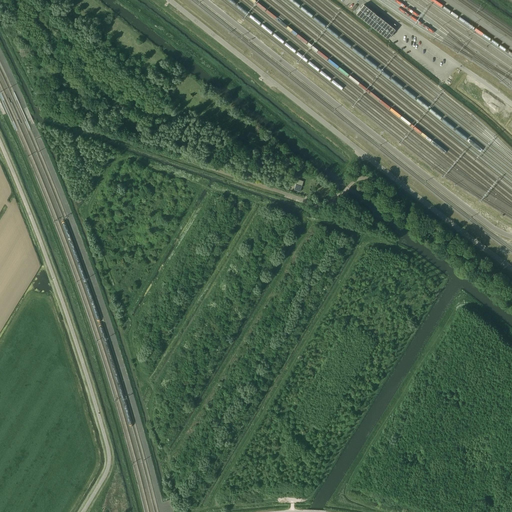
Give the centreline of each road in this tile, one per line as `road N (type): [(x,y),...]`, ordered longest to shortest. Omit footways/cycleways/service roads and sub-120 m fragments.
road 1 (track): [(207,508),(370,240),(410,252),(441,283),(313,492),(292,499)]
road 2 (track): [(169,457),(313,221),(354,234),(193,510)]
road 3 (track): [(291,511),(292,499),(193,510),(182,500),(152,422),(155,390),(130,345),(134,322),(87,213),(110,166),(126,157),(212,191)]
road 4 (track): [(155,390),(265,205),(305,217),(164,447)]
road 5 (track): [(140,511),(72,282),(4,114)]
road 6 (track): [(134,322),(212,191),(254,200),(146,381)]
road 7 (track): [(385,511),(347,497),(347,484),(454,311),(469,304),(511,341)]
road 8 (track): [(200,185),(128,312)]
